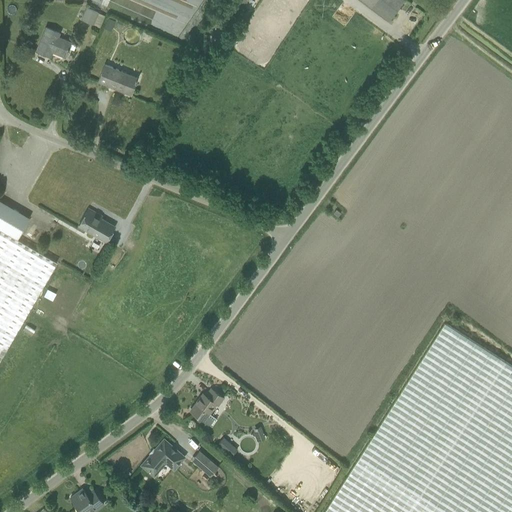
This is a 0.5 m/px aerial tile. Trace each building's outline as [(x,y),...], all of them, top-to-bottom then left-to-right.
[(255,2),(252,0),(234,0),(229,8),(244,18),(255,2)] [(361,0),(389,20),(404,0),(361,0)] [(105,16),(98,13),(86,8),(81,19),(100,27),(105,16)] [(108,18),(104,28),(111,31),(115,21),(108,18)] [(46,49),(65,56),(71,42),(58,37),(59,33),(46,27),(36,51),(44,54),(46,49)] [(105,64),(98,81),(130,94),(137,77),(105,64)] [(0,228),(17,239),(30,218),(0,200),(0,228)] [(78,225),(106,241),(115,226),(101,218),(102,216),(88,208),(78,225)] [(0,228),(0,359),(57,262),(0,228)] [(511,511),(511,375),(509,374),(511,368),(511,366),(445,323),(351,471),(324,511),(511,511)] [(217,419),(209,413),(216,403),(218,405),(223,397),(211,388),(206,395),(203,393),(190,410),(212,426),(217,419)] [(260,426),(253,429),(258,441),(265,438),(260,426)] [(217,444),(227,452),(233,445),(223,437),(217,444)] [(143,464),(154,474),(164,462),(167,462),(173,467),(183,456),(164,440),(143,464)] [(191,460),(210,477),(212,474),(215,471),(218,467),(199,450),(191,460)] [(82,488),(70,497),(81,511),(87,507),(90,511),(92,511),(103,503),(93,489),(86,494),(82,488)]
